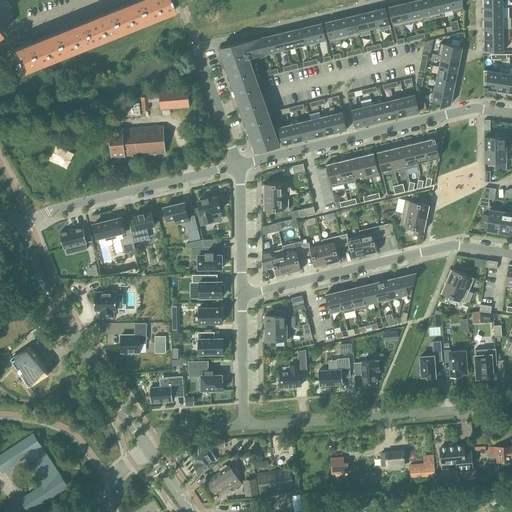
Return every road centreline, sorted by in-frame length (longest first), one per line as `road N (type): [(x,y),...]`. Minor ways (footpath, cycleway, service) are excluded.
road 1 (residential): [(237,164),(473,108),(511,113)]
road 2 (residential): [(241,293),(457,244),(511,253)]
road 3 (residential): [(243,426),(511,403)]
road 4 (secondary): [(147,445),(7,233)]
road 5 (residential): [(237,164),(58,208),(7,233)]
road 6 (residential): [(243,426),(241,293)]
road 7 (residential): [(241,293),(237,164)]
road 8 (residential): [(198,44),(237,164)]
